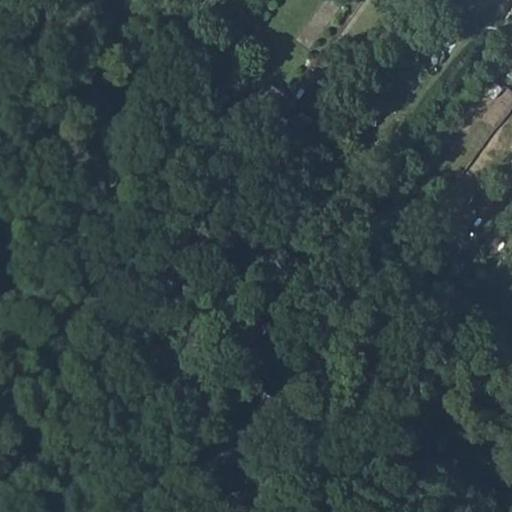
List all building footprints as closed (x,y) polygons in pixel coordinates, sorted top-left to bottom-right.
[(511,35),(507,33),(502,39),(507,41),(511,37),(511,35)] [(349,109),(358,115),(381,79),(373,74),(349,109)] [(264,84),(255,95),(274,108),(278,111),(287,99),(264,84)] [(323,127),(341,140),(346,134),(327,121),(323,127)] [(314,135),(310,141),(318,146),(319,147),(322,141),(314,135)] [(350,147),(341,160),(353,167),(373,180),(382,168),(350,147)]
